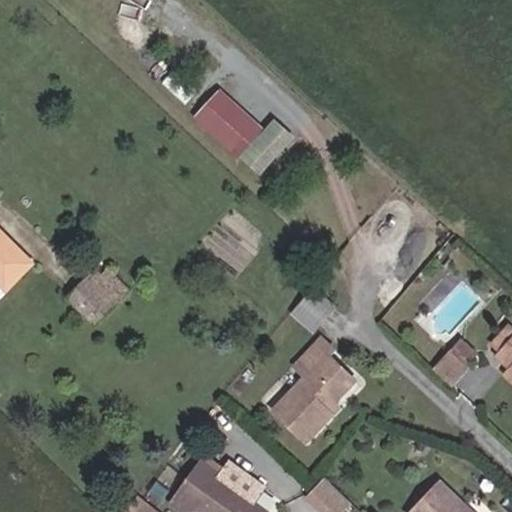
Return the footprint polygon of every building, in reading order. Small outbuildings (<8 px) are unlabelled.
[(204,126),(223,143),(230,136),(245,148),(256,135),(222,104),(204,126)] [(230,136),(223,143),(238,157),(245,148),(230,136)] [(29,262),(0,233),(0,291),(3,289),(29,262)] [(93,266),(87,272),(117,301),(129,290),(105,267),(105,266),(98,272),(93,266)] [(117,301),(87,272),(64,295),(94,325),(117,301)] [(334,306),(312,288),(294,309),(315,327),(334,306)] [(310,333),(315,327),(294,309),(289,314),(310,333)] [(492,340),(499,347),(511,333),(511,328),(506,323),(492,340)] [(511,333),(499,347),(493,354),(507,365),(503,370),(511,377),(511,333)] [(318,337),(310,346),(348,381),(352,376),(327,354),(331,349),(318,337)] [(461,337),(440,361),(458,379),(471,367),(469,360),(478,351),(461,337)] [(348,381),(310,346),(294,363),(303,372),(271,408),(304,438),(331,409),(326,405),(332,399),(348,381)] [(326,405),(331,409),(336,403),(332,399),(326,405)] [(169,499),(180,508),(186,511),(190,507),(197,511),(265,511),(253,503),(262,490),(226,461),(221,467),(202,454),(169,499)] [(468,511),(432,479),(402,511),(468,511)] [(322,481),(303,501),(315,511),(341,511),(348,505),(322,481)]
